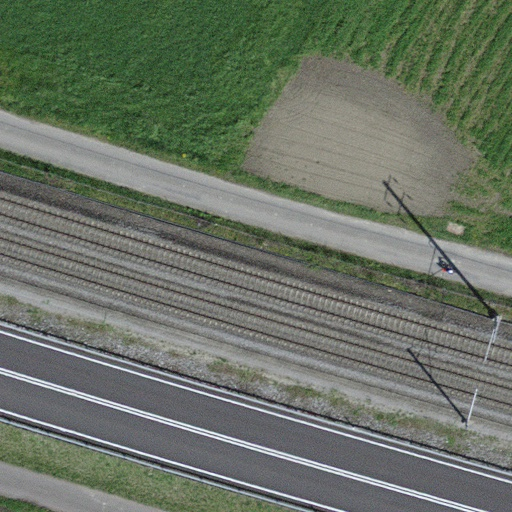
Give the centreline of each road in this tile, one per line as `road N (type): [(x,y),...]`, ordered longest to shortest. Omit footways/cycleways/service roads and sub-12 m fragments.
road 1 (unclassified): [(0,129),(511,279)]
road 2 (trunk): [(479,511),(0,369)]
